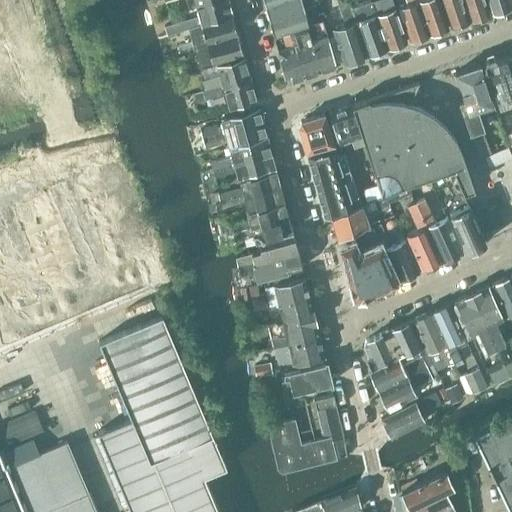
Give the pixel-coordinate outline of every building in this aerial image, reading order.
[(185,28),(188,27),(232,14),(228,0),(215,0),(196,5),(199,15),(176,22),(164,26),(167,33),(185,28)] [(276,0),(265,3),(268,17),(303,7),(302,2),(307,0),(276,0)] [(331,27),(344,63),(368,55),(349,0),(336,0),(345,23),(331,27)] [(382,0),(373,0),(371,1),(387,48),(406,41),(394,7),(386,10),(382,0)] [(429,34),(417,0),(405,0),(407,3),(398,6),(410,40),(429,34)] [(417,0),(429,34),(448,27),(438,0),(417,0)] [(470,20),(463,0),(442,0),(451,26),(470,20)] [(463,0),(470,20),(489,13),(484,0),(463,0)] [(488,0),(492,12),(511,6),(509,0),(488,0)] [(387,48),(371,1),(361,4),(365,17),(356,20),(368,54),(387,48)] [(303,7),(268,17),(273,33),(307,22),(306,17),(307,16),(318,12),(316,3),(303,7)] [(188,27),(194,46),(238,34),(232,14),(188,27)] [(314,25),(307,27),(319,71),(335,65),(322,19),(313,22),(314,25)] [(298,30),(290,33),(302,76),(319,71),(307,27),(298,30)] [(302,76),(290,33),(283,35),(286,47),(278,50),(277,50),(286,82),(302,76)] [(238,34),(194,46),(199,66),(213,62),(244,53),(238,34)] [(511,75),(505,55),(498,58),(498,57),(494,55),(486,58),(484,62),(483,63),(497,101),(510,97),(511,103),(511,75)] [(208,78),(211,89),(250,77),(244,56),(217,64),(220,75),(208,78)] [(458,100),(469,132),(478,158),(490,153),(482,132),(485,131),(484,127),(479,114),(495,108),(493,102),(479,63),(477,64),(474,62),(467,64),(465,68),(463,69),(455,72),(464,98),(458,100)] [(250,77),(211,89),(194,94),(196,100),(225,92),(229,106),(256,99),(250,77)] [(419,81),(351,104),(382,195),(429,175),(452,165),(467,200),(468,199),(464,191),(473,187),(469,174),(462,153),(455,138),(445,125),(432,114),(417,105),(415,107),(408,104),(409,101),(419,81)] [(192,86),(194,92),(205,89),(203,83),(192,86)] [(350,104),(328,112),(338,140),(346,140),(350,139),(361,136),(350,104)] [(199,123),(205,144),(228,138),(230,145),(267,135),(259,107),(222,117),(224,125),(212,128),(210,120),(199,123)] [(300,121),(298,126),(324,217),(361,203),(358,192),(345,154),(337,153),(323,113),(300,121)] [(361,136),(350,139),(352,146),(364,143),(361,136)] [(208,170),(213,168),(271,152),(268,138),(231,148),(233,155),(211,161),(210,158),(205,159),(208,170)] [(485,156),(489,167),(511,157),(507,147),(485,156)] [(271,152),(213,168),(215,175),(237,169),(239,177),(275,166),(271,152)] [(443,198),(466,250),(485,242),(452,165),(429,175),(434,188),(447,182),(453,194),(443,198)] [(213,194),(215,201),(280,183),(276,169),(239,179),(241,187),(213,194)] [(0,351),(149,298),(103,170),(0,206),(0,351)] [(280,183),(215,201),(217,210),(222,209),(222,207),(245,201),(247,208),(284,198),(280,183)] [(377,183),(362,188),(366,200),(381,195),(377,183)] [(385,195),(382,196),(374,199),(377,207),(388,203),(385,195)] [(424,197),(415,201),(442,260),(462,251),(446,215),(434,221),(424,197)] [(222,221),(225,232),(288,215),(284,201),(247,211),(249,218),(231,223),(230,219),(222,221)] [(442,260),(415,201),(407,205),(418,228),(406,234),(422,270),(442,260)] [(361,204),(330,215),(337,239),(369,224),(361,204)] [(288,215),(225,232),(225,233),(226,239),(253,232),(255,240),(292,229),(288,215)] [(380,223),(372,226),(382,248),(390,244),(387,237),(386,238),(380,223)] [(382,248),(372,226),(358,233),(363,242),(373,237),(376,244),(358,252),(352,239),(339,245),(348,281),(351,295),(352,294),(357,297),(358,298),(371,292),(370,291),(396,280),(382,248)] [(235,257),(237,265),(298,249),(293,232),(258,242),(260,249),(235,257)] [(404,238),(390,244),(382,248),(396,280),(397,281),(419,271),(404,238)] [(298,249),(237,265),(239,274),(265,267),(267,275),(302,267),(298,249)] [(491,283),(506,315),(511,312),(511,274),(491,283)] [(278,303),(309,296),(304,276),(273,284),(278,303)] [(487,284),(471,292),(495,346),(504,342),(494,320),(502,316),(487,284)] [(495,346),(471,292),(454,300),(469,332),(476,328),(487,350),(495,346)] [(282,320),(283,323),(314,316),(309,296),(278,303),(281,314),(282,320)] [(449,302),(430,310),(454,365),(458,363),(457,359),(460,357),(456,347),(467,342),(463,334),(449,302)] [(454,365),(430,310),(412,319),(423,344),(426,351),(435,369),(449,363),(450,367),(454,365)] [(98,431),(131,511),(218,511),(203,475),(226,465),(162,314),(99,341),(131,417),(98,431)] [(285,330),(288,343),(319,336),(314,316),(283,323),(285,330)] [(412,319),(392,327),(400,346),(403,345),(406,352),(423,344),(412,319)] [(270,334),(285,330),(283,323),(282,320),(271,322),(268,323),(270,334)] [(253,326),(255,338),(267,335),(265,323),(253,326)] [(402,351),(400,346),(392,327),(365,339),(363,344),(368,356),(366,357),(370,366),(402,351)] [(319,336),(288,343),(293,363),(323,356),(319,336)] [(369,370),(378,389),(426,366),(421,355),(402,364),(398,356),(369,370)] [(271,361),(254,365),(255,370),(256,376),(273,373),(271,361)] [(325,362),(273,374),(278,395),(330,382),(325,362)] [(511,373),(507,364),(488,373),(492,382),(511,373)] [(426,366),(378,389),(388,408),(417,394),(413,386),(432,377),(426,366)] [(486,386),(478,367),(459,376),(460,379),(465,392),(472,392),(486,386)] [(444,388),(450,403),(461,398),(454,383),(444,388)] [(439,388),(434,390),(381,417),(390,437),(424,420),(420,411),(440,402),(438,398),(443,396),(439,388)] [(334,399),(268,416),(281,470),(348,453),(334,399)] [(0,423),(0,431),(6,446),(42,431),(33,410),(0,423)] [(511,417),(474,436),(510,510),(511,508),(511,417)] [(0,511),(97,511),(67,440),(9,464),(2,449),(0,449),(0,511)] [(401,490),(412,511),(448,495),(445,489),(453,485),(445,468),(401,490)] [(355,485),(292,511),(312,511),(324,507),(325,511),(347,511),(361,507),(355,485)] [(456,511),(448,495),(412,511),(411,511),(456,511)]
